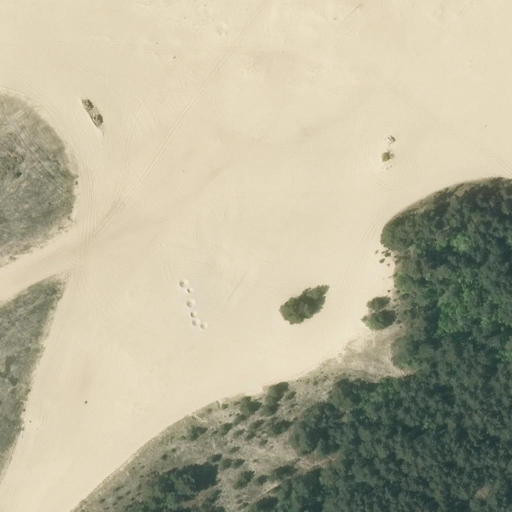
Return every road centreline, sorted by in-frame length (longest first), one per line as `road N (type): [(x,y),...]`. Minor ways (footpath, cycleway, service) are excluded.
road 1 (track): [(64,511),(131,449),(201,403),(324,351),(363,270),(351,226),(319,198),(236,190),(164,201)]
road 2 (track): [(467,0),(452,24),(381,85),(0,289)]
road 3 (track): [(511,167),(465,171),(378,197),(319,198)]
